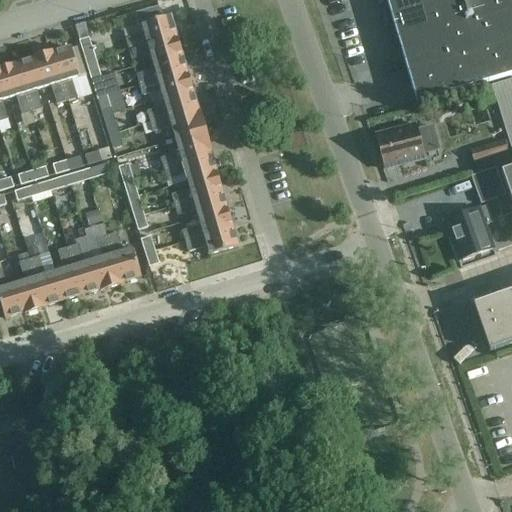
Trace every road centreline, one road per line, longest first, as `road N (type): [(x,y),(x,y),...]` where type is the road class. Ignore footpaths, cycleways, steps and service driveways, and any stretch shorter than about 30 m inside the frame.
road 1 (residential): [(0,363),(281,277)]
road 2 (residential): [(281,277),(202,0)]
road 3 (unclassified): [(470,511),(379,253)]
road 4 (unclassified): [(379,253),(290,0)]
